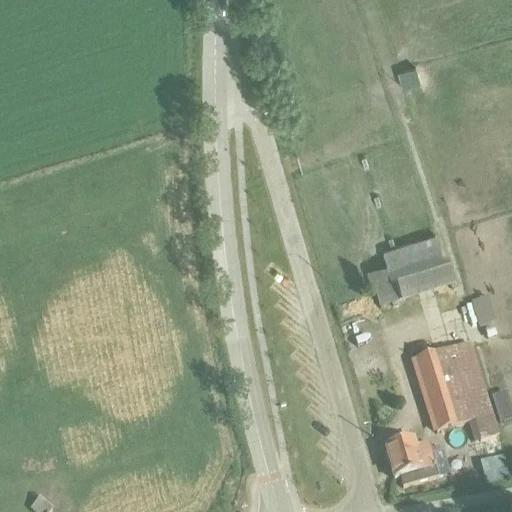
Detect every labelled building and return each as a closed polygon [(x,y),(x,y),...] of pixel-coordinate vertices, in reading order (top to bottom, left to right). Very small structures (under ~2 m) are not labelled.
[(416,67),(398,72),(403,88),(421,83),(416,67)] [(387,263),(366,270),(380,313),(400,307),(401,309),(454,292),(436,234),(383,251),(387,263)] [(471,347),(410,366),(433,439),(469,429),(486,487),(508,480),(498,441),(500,440),(471,347)] [(416,443),(384,452),(394,484),(400,482),(403,492),(450,478),(443,454),(439,451),(432,453),(430,447),(418,451),(416,443)] [(53,511),(41,500),(31,511),(53,511)]
